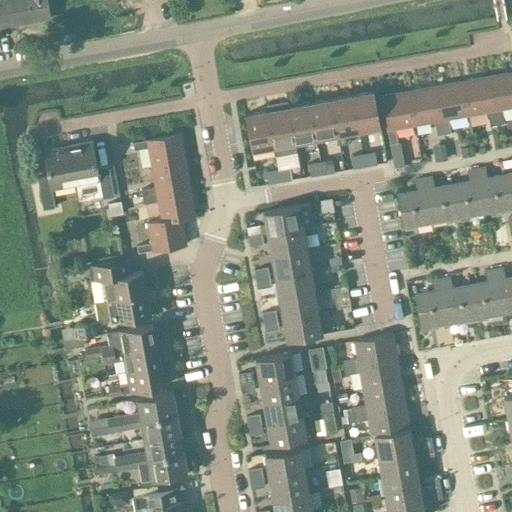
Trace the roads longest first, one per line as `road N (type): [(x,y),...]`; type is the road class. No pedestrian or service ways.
road 1 (residential): [(228,511),(213,428),(223,394),(201,275),(228,204),(210,101)]
road 2 (residential): [(210,101),(511,44)]
road 3 (residential): [(511,352),(440,365),(467,511)]
road 4 (tertiary): [(0,69),(195,36)]
road 5 (residential): [(42,131),(210,101)]
road 6 (tertiary): [(195,36),(360,0)]
